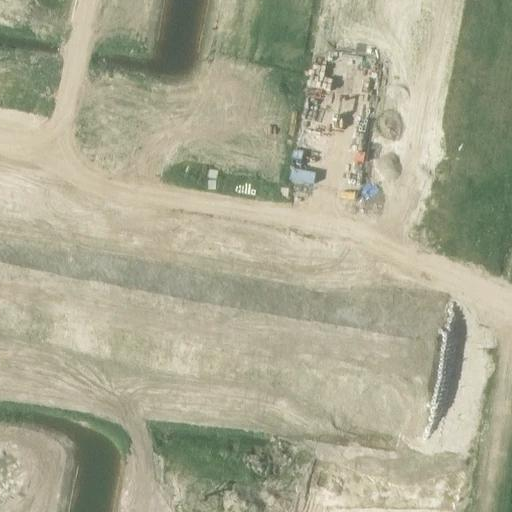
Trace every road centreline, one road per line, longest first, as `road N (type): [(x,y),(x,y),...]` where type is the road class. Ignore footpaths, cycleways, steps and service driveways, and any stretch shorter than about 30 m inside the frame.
road 1 (residential): [(68,165),(107,186),(365,235),(440,273)]
road 2 (residential): [(83,0),(62,137),(68,165)]
